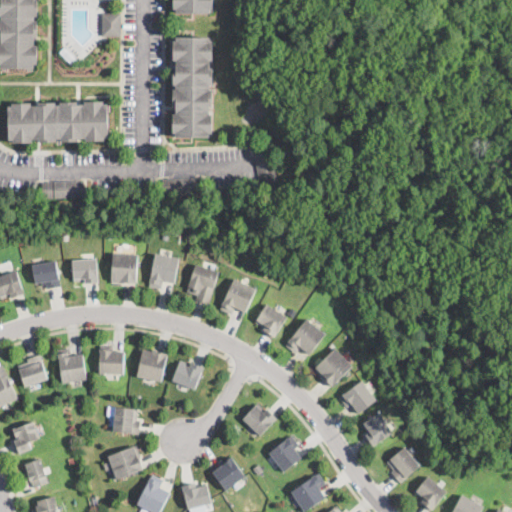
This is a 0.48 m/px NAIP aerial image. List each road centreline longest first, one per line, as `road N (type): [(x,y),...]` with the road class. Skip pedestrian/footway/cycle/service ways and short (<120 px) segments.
road 1 (residential): [(0,341),(62,322),(114,318),(214,340),(247,355),(294,394),(385,511)]
road 2 (residential): [(0,168),(252,165)]
road 3 (residential): [(143,171),(143,0)]
